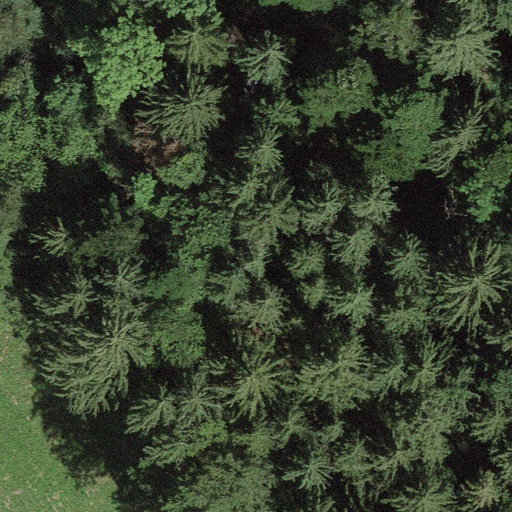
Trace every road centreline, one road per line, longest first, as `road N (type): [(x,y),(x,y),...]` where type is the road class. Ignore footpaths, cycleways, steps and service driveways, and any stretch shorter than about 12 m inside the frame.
road 1 (track): [(227,0),(201,89),(180,395),(191,511)]
road 2 (track): [(394,0),(511,50)]
